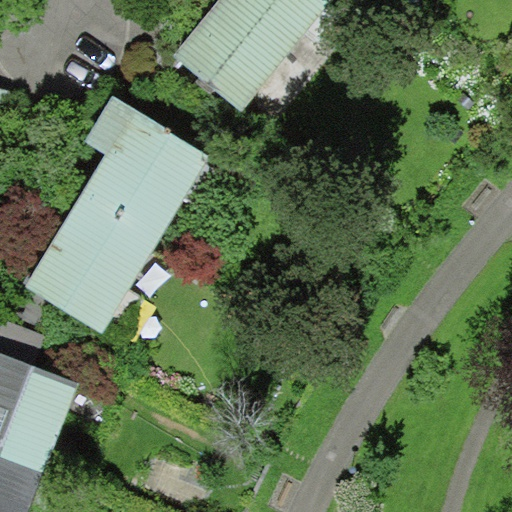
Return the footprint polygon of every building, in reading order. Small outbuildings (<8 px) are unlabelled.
[(179,55),(238,104),(322,0),(224,0),(218,8),(207,0),(204,0),(193,14),(205,24),(200,30),(179,55)] [(0,115),(9,90),(0,86),(0,115)] [(101,170),(88,192),(155,233),(203,153),(136,112),(101,170)] [(98,326),(155,233),(88,192),(54,247),(47,242),(37,259),(24,281),(98,326)] [(0,340),(0,453),(38,468),(60,412),(101,428),(112,402),(70,386),(72,380),(30,364),(41,335),(7,322),(0,340)] [(0,511),(20,511),(38,468),(0,453),(0,511)]
